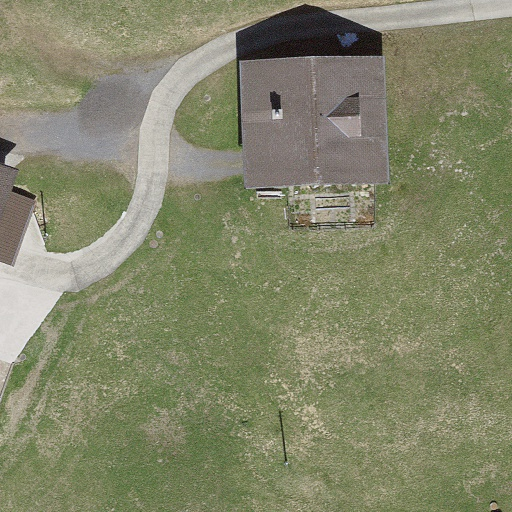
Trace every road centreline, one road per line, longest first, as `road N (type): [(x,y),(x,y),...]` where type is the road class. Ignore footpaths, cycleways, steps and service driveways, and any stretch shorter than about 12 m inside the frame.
road 1 (track): [(511,10),(231,44),(167,80),(142,116)]
road 2 (track): [(142,116),(151,175),(90,275),(11,276)]
road 3 (track): [(142,116),(25,144),(0,136)]
